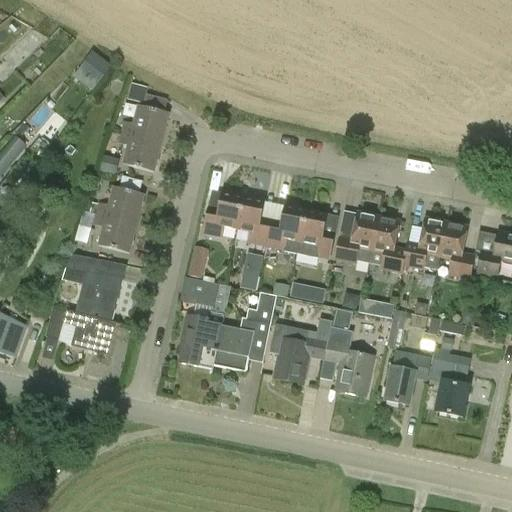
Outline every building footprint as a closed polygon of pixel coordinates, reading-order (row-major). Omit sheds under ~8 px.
[(84,64),(102,73),(106,65),(87,56),(84,64)] [(121,130),(120,134),(161,144),(169,114),(138,107),(133,125),(123,123),(121,130)] [(161,144),(120,134),(117,145),(127,148),(123,166),(154,174),(161,144)] [(0,168),(2,170),(16,155),(5,144),(0,148),(0,168)] [(86,208),(84,212),(136,225),(144,196),(113,188),(108,206),(98,204),(97,210),(86,208)] [(222,194),(219,211),(207,209),(202,236),(222,240),(225,228),(237,230),(244,198),(222,194)] [(244,198),(237,230),(249,233),(246,246),(265,250),(264,259),(265,259),(272,223),(261,221),(265,203),(244,198)] [(31,224),(40,207),(27,200),(18,217),(14,215),(4,234),(0,241),(0,258),(22,270),(33,249),(15,239),(24,220),(31,224)] [(272,223),(265,259),(269,260),(271,251),(297,256),(306,212),(285,207),(281,225),(272,223)] [(84,213),(85,213),(82,224),(93,226),(103,229),(98,247),(129,255),(136,225),(84,212),(84,213)] [(327,216),(306,212),(297,256),(330,263),(335,237),(324,234),(327,216)] [(357,214),(351,242),(338,240),(333,263),(356,268),(357,263),(369,265),(378,218),(357,214)] [(378,218),(369,265),(380,268),(379,272),(400,277),(405,253),(394,250),(400,222),(378,218)] [(407,243),(405,253),(400,277),(402,277),(404,269),(424,273),(425,269),(436,272),(446,224),(424,220),(419,245),(407,243)] [(446,224),(436,272),(437,272),(440,259),(451,261),(447,278),(468,283),(470,283),(471,281),(475,257),(462,255),(467,228),(446,224)] [(478,259),(475,276),(499,280),(501,265),(511,266),(511,236),(498,234),(493,257),(479,254),(478,259)] [(194,249),(187,278),(201,282),(208,252),(194,249)] [(246,254),(238,288),(254,292),(262,257),(246,254)] [(90,261),(71,257),(62,283),(82,287),(75,314),(112,323),(123,280),(96,273),(98,262),(90,261)] [(209,313),(208,320),(189,316),(179,364),(211,371),(212,365),(218,332),(225,288),(185,280),(180,303),(212,309),(212,313),(209,313)] [(470,283),(468,283),(466,294),(484,297),(487,285),(471,281),(470,283)] [(212,365),(211,371),(213,371),(213,367),(246,374),(249,362),(263,364),(272,319),(276,300),(276,297),(260,294),(257,312),(248,310),(246,320),(242,319),(239,332),(223,328),(225,317),(231,289),(225,288),(218,332),(212,365)] [(390,319),(392,303),(342,298),(340,313),(390,319)] [(67,312),(66,314),(52,310),(46,338),(59,342),(64,324),(76,328),(71,347),(108,356),(116,324),(112,323),(75,314),(67,312)] [(403,333),(406,315),(395,313),(392,331),(403,333)] [(0,314),(0,355),(13,361),(18,347),(24,329),(20,327),(21,324),(0,314)] [(439,322),(431,321),(428,335),(436,336),(437,333),(439,322)] [(321,362),(330,324),(319,322),(316,335),(276,326),(269,355),(278,357),(273,379),(305,385),(311,360),(321,362)] [(442,322),(439,333),(464,338),(466,327),(442,322)] [(330,324),(321,362),(339,365),(333,392),(366,398),(374,359),(350,354),(354,334),(331,329),(332,324),(330,324)] [(469,388),(460,386),(462,377),(468,378),(471,362),(451,358),(451,354),(441,352),(439,352),(440,349),(436,348),(429,382),(441,385),(436,413),(463,418),(469,388)] [(395,353),(392,369),(385,402),(410,407),(415,382),(427,385),(432,360),(395,353)]
